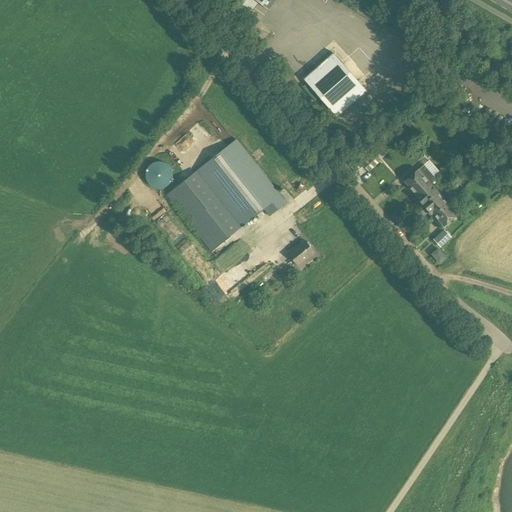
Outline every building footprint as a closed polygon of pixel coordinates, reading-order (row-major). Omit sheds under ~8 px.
[(268,10),(275,0),(234,0),(251,13),(258,3),(268,10)] [(193,68),(200,73),(211,59),(204,54),(193,68)] [(269,216),(285,203),(236,140),(166,195),(211,251),(264,209),(269,216)] [(475,159),(466,148),(457,156),(466,167),(475,159)] [(373,154),(363,164),(369,170),(380,160),(373,154)] [(163,164),(160,162),(157,162),(156,162),(153,162),(150,163),(148,165),(146,167),(145,168),(143,171),(143,174),(142,177),(143,180),(143,181),(145,184),(147,186),(149,188),(150,189),(152,189),(154,190),(156,190),(159,190),(160,190),(163,189),(165,187),(168,185),(168,184),(170,181),(170,180),(171,177),(171,174),(170,171),(169,170),(168,168),(167,166),(164,164),(163,164)] [(419,171),(418,169),(404,182),(414,193),(433,176),(424,166),(419,171)] [(433,176),(414,193),(415,194),(414,195),(423,205),(438,192),(443,187),(433,176)] [(479,177),(466,188),(470,193),(483,181),(479,177)] [(446,201),(438,192),(423,205),(432,215),(433,214),(434,215),(457,194),(454,191),(446,198),(447,200),(446,201)] [(461,199),(457,194),(434,215),(444,226),(457,214),(451,207),(461,199)] [(443,230),(433,241),(440,248),(450,239),(443,230)] [(294,247),(287,253),(298,266),(314,253),(304,240),(295,248),(294,247)] [(438,248),(431,255),(439,264),(447,258),(438,248)]
